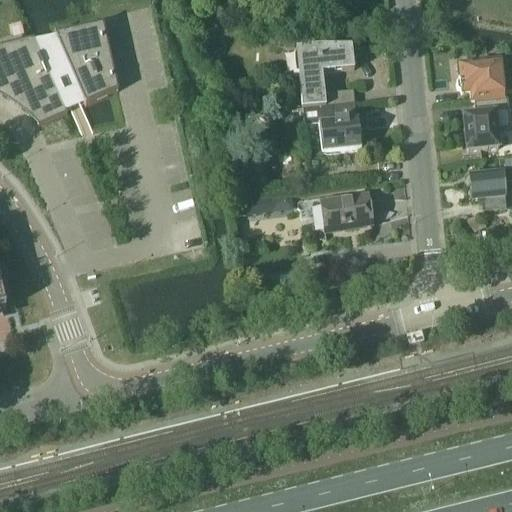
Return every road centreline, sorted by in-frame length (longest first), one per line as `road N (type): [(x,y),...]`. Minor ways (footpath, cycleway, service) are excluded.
road 1 (tertiary): [(87,379),(99,388),(126,388),(436,312)]
road 2 (unclassified): [(436,312),(403,0)]
road 3 (primary): [(511,448),(256,511)]
road 4 (tertiary): [(0,202),(45,276),(87,379)]
